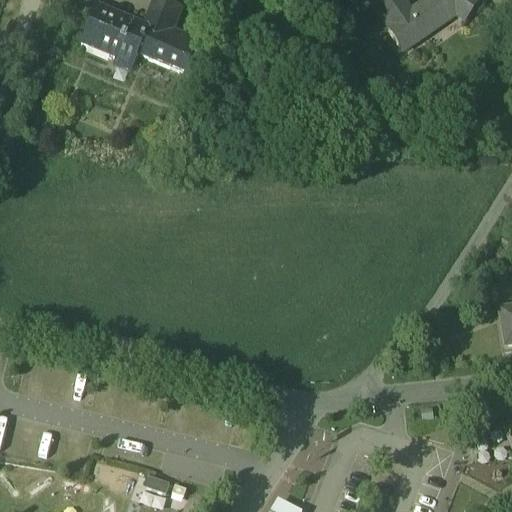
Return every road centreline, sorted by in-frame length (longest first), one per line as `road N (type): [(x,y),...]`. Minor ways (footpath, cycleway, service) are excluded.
road 1 (residential): [(295,507),(0,434)]
road 2 (residential): [(341,502),(395,446),(511,266)]
road 3 (residential): [(511,482),(341,502)]
road 4 (residential): [(0,186),(37,91),(0,56)]
